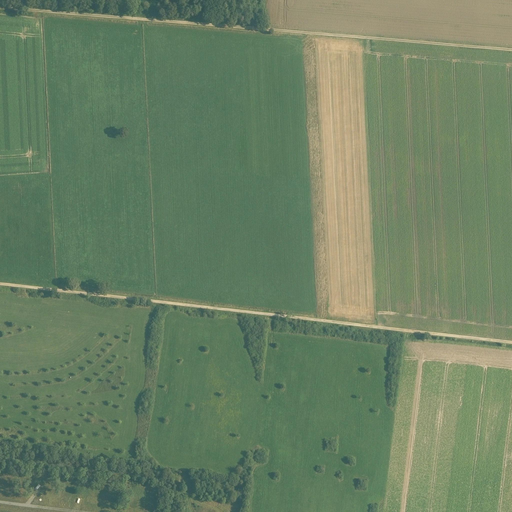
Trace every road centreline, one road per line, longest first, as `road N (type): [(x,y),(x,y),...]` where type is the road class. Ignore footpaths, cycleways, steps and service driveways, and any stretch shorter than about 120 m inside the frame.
road 1 (track): [(0,283),(511,342)]
road 2 (track): [(511,50),(0,7)]
